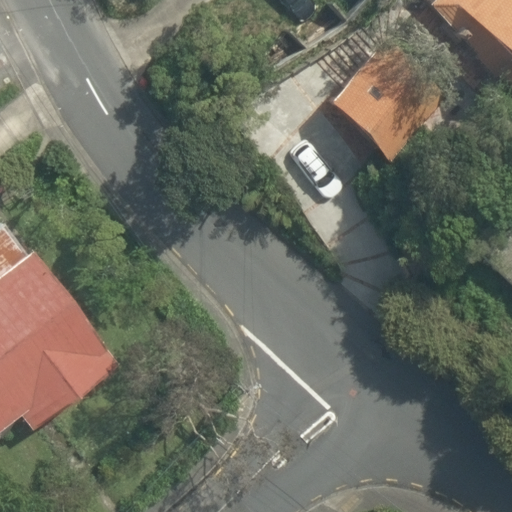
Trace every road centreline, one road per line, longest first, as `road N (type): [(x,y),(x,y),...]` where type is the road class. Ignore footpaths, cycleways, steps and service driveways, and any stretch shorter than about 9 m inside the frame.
road 1 (residential): [(54,0),(152,148),(384,377)]
road 2 (residential): [(231,511),(384,377)]
road 3 (residential): [(384,377),(511,481)]
